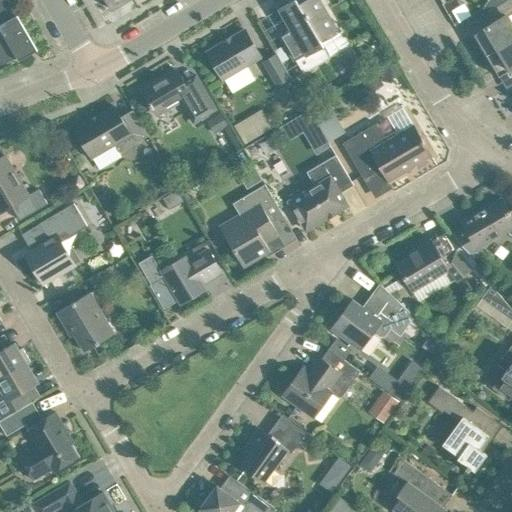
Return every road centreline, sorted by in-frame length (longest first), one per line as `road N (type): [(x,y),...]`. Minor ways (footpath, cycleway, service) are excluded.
road 1 (residential): [(157,505),(342,244)]
road 2 (residential): [(89,393),(342,244)]
road 3 (residential): [(342,244),(466,171),(486,141)]
road 4 (residential): [(486,141),(449,113),(383,0)]
road 5 (residential): [(89,393),(73,382),(0,257)]
road 6 (residential): [(93,71),(217,0)]
road 7 (residential): [(157,505),(89,393)]
